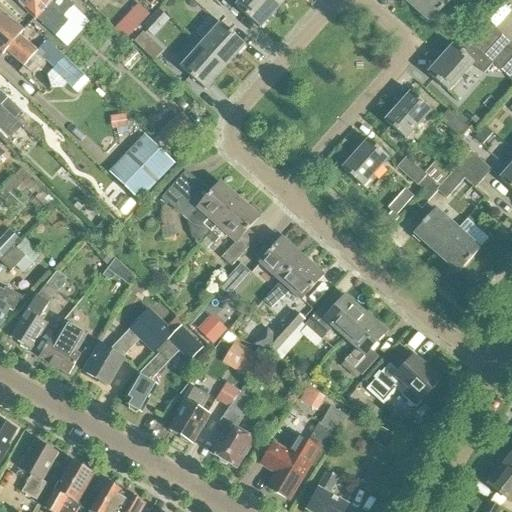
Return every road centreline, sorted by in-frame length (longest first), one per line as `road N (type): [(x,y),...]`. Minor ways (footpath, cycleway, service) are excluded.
road 1 (residential): [(505,372),(418,313),(284,191)]
road 2 (tertiary): [(0,377),(234,511)]
road 3 (residential): [(284,191),(414,46),(359,0)]
road 4 (residential): [(339,0),(231,127),(240,154),(284,191)]
road 5 (unclassified): [(505,372),(424,511)]
